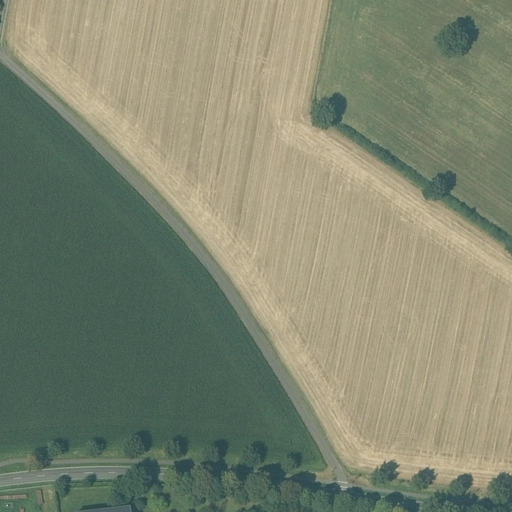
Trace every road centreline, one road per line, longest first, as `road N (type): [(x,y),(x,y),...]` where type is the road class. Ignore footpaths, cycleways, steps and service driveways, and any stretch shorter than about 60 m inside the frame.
road 1 (unclassified): [(0,51),(184,228),(246,313),(344,485),(342,497)]
road 2 (secondary): [(342,497),(114,472),(0,481)]
